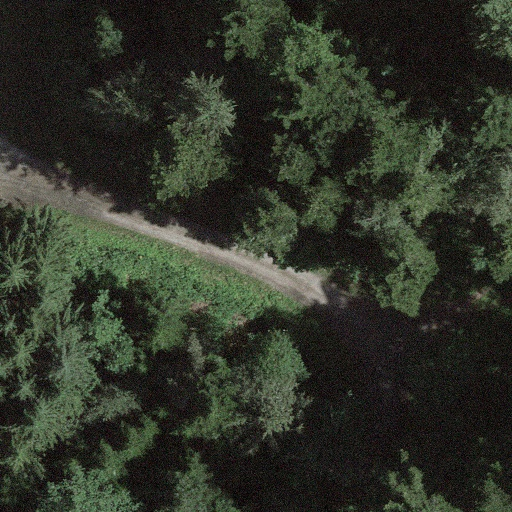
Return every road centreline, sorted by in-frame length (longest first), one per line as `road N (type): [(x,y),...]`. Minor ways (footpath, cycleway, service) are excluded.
road 1 (track): [(425,511),(429,497),(356,328),(246,266),(0,158)]
road 2 (track): [(356,328),(511,265)]
